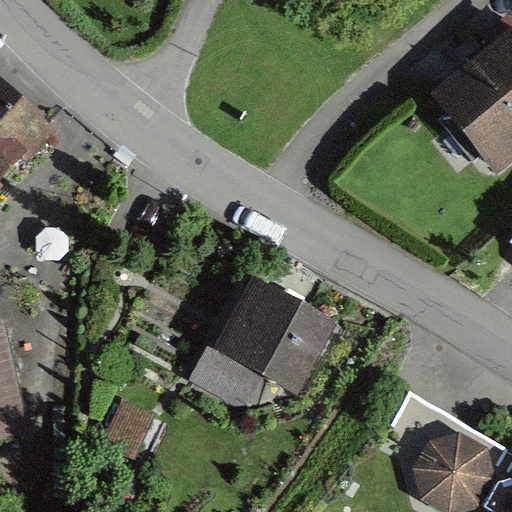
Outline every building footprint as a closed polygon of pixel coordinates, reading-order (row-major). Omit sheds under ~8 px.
[(511,174),(511,43),(446,100),(511,176),(511,174)] [(0,221),(69,152),(0,83),(0,221)] [(342,334),(257,289),(218,362),(303,406),(342,334)] [(9,339),(0,340),(0,457),(36,449),(9,339)] [(511,511),(511,455),(422,407),(412,452),(418,496),(452,511),(511,511)]
